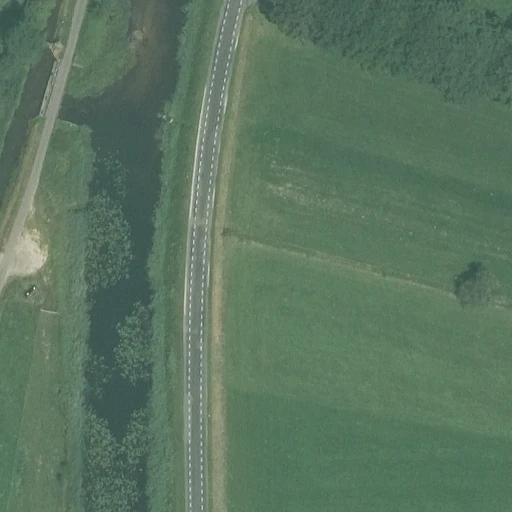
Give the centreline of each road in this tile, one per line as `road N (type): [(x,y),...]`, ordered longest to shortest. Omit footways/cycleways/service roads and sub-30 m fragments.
road 1 (tertiary): [(195,511),(198,227),(234,0)]
road 2 (unclassified): [(0,279),(81,0)]
